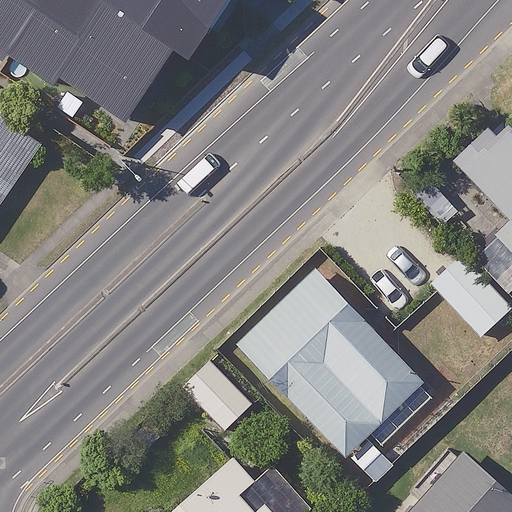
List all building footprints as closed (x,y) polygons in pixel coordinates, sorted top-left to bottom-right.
[(284,0),(112,0),(39,105),(115,158),(244,36),(277,7),(284,0)] [(0,206),(46,140),(0,107),(0,206)] [(511,128),(505,135),(496,125),(460,159),(511,213),(511,219),(501,230),(511,241),(511,128)] [(511,306),(511,301),(469,257),(439,286),(484,333),(511,306)] [(352,306),(312,264),(238,336),(349,451),(410,393),(339,319),(352,306)] [(257,401),(213,358),(186,385),(229,428),(257,401)] [(320,511),(257,439),(172,511),(320,511)] [(511,511),(511,490),(467,451),(412,511),(511,511)]
